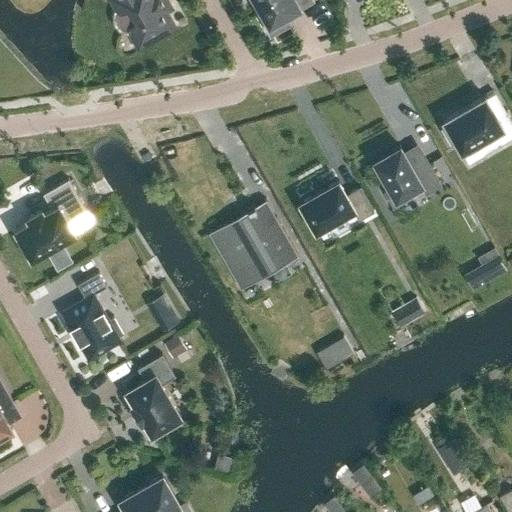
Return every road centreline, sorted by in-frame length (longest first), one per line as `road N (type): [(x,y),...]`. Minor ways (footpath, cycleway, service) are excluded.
road 1 (residential): [(0,487),(82,438),(0,283)]
road 2 (residential): [(255,87),(438,36),(511,5)]
road 3 (residential): [(0,132),(255,87)]
